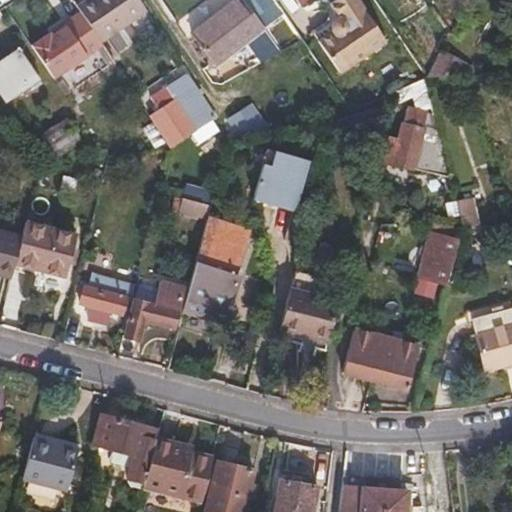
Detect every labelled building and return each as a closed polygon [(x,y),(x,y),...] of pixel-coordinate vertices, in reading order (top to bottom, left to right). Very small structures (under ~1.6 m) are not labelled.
[(137,0),(84,0),(74,7),(77,11),(99,43),(145,11),(137,0)] [(262,63),(284,51),(253,10),(244,0),(195,37),(223,73),(253,51),(262,63)] [(244,0),(253,10),(267,0),(244,0)] [(386,36),(360,0),(330,0),(339,13),(335,15),(332,19),(332,24),(333,26),(318,37),(340,68),(386,36)] [(77,11),(74,12),(97,44),(99,43),(77,11)] [(85,83),(112,66),(97,44),(74,12),(39,37),(66,77),(76,70),(83,80),(85,83)] [(97,44),(112,66),(114,65),(99,43),(97,44)] [(426,73),(463,73),(485,73),(486,71),(440,48),(427,72),(426,73)] [(17,51),(0,62),(0,97),(3,101),(36,79),(17,51)] [(76,70),(66,77),(73,87),(83,80),(76,70)] [(214,118),(185,76),(150,99),(153,103),(145,109),(171,148),(214,118)] [(248,135),(270,131),(250,102),(233,114),(248,135)] [(428,124),(431,108),(406,103),(403,119),(428,124)] [(230,138),(248,135),(233,114),(219,125),(230,140),(230,138)] [(64,123),(40,138),(54,158),(77,142),(64,123)] [(430,132),(410,126),(406,141),(398,139),(391,164),(419,172),(430,132)] [(309,158),(267,148),(253,198),(296,209),(309,158)] [(208,219),(212,206),(183,198),(179,214),(198,219),(199,216),(208,219)] [(463,212),(469,232),(473,230),(478,229),(472,209),(463,212)] [(208,219),(184,308),(211,316),(213,308),(227,312),(237,274),(230,272),(236,244),(233,243),(238,227),(208,219)] [(75,235),(25,222),(21,233),(13,264),(64,277),(75,235)] [(13,264),(21,233),(0,227),(0,271),(10,274),(13,264)] [(466,240),(438,232),(426,275),(454,283),(466,240)] [(230,272),(237,274),(245,247),(236,244),(230,272)] [(119,356),(131,359),(136,339),(138,340),(144,320),(171,327),(182,288),(158,282),(152,304),(133,299),(124,334),(125,334),(119,356)] [(124,295),(86,284),(81,303),(92,306),(89,317),(105,321),(109,310),(119,313),(124,295)] [(341,297),(295,284),(294,288),(290,303),(285,322),(313,329),(312,333),(330,339),(341,297)] [(259,323),(283,330),(285,322),(290,303),(266,296),(259,323)] [(507,301),(464,311),(470,336),(477,334),(485,369),(511,362),(511,311),(510,312),(507,301)] [(285,322),(283,330),(311,337),(312,333),(313,329),(285,322)] [(418,351),(370,338),(362,367),(370,370),(368,379),(407,390),(418,351)] [(145,489),(157,439),(160,430),(100,414),(93,444),(112,449),(135,455),(132,467),(130,479),(132,485),(145,489)] [(63,439),(35,432),(32,441),(61,449),(62,444),(63,439)] [(202,509),(214,460),(193,454),(194,448),(157,439),(145,489),(143,494),(202,509)] [(32,441),(22,480),(68,492),(79,449),(62,444),(61,449),(32,441)] [(114,462),(132,467),(135,455),(112,449),(110,458),(114,462)] [(206,510),(207,511),(212,511),(246,511),(248,503),(255,505),(258,492),(251,490),(256,470),(218,461),(206,510)] [(325,504),(329,472),(314,469),(310,488),(279,482),(272,511),(311,511),(314,501),(325,504)] [(400,486),(341,489),(337,511),(423,511),(424,499),(423,499),(414,499),(413,480),(406,480),(406,477),(400,477),(400,486)]
